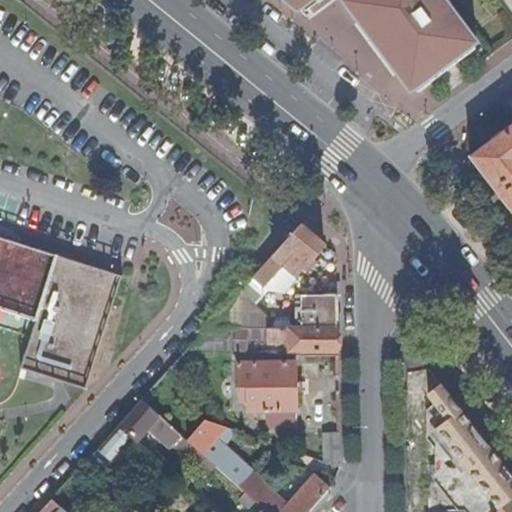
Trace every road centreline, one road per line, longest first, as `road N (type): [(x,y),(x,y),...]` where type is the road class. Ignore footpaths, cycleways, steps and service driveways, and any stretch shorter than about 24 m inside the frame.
road 1 (residential): [(373,511),(375,187)]
road 2 (primary): [(375,187),(150,0)]
road 3 (primary): [(511,346),(375,187)]
road 4 (residential): [(511,68),(428,131),(375,187)]
